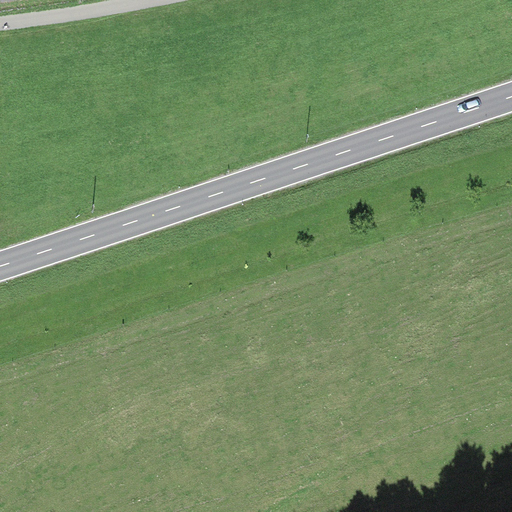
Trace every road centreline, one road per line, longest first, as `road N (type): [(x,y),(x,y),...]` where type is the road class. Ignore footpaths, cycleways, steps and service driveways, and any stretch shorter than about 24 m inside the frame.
road 1 (primary): [(0,266),(511,97)]
road 2 (track): [(0,23),(147,0)]
